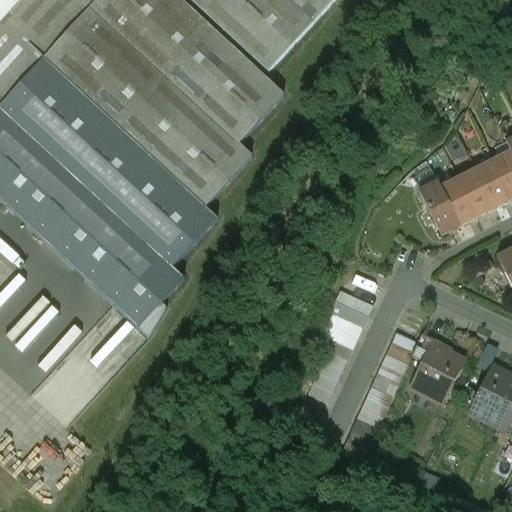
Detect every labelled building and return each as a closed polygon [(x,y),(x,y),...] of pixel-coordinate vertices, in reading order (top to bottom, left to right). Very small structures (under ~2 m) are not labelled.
[(0,0),(0,23),(21,0),(0,0)] [(0,106),(44,59),(97,0),(21,0),(0,23),(0,106)] [(282,98),(174,0),(97,0),(44,59),(205,205),(249,159),(236,145),(282,98)] [(332,0),(188,0),(267,70),(332,0)] [(205,205),(44,59),(0,106),(0,204),(136,330),(184,279),(170,266),(216,218),(205,205)] [(511,156),(511,154),(493,163),(511,199),(511,156)] [(511,202),(511,199),(493,163),(475,172),(495,211),(511,202)] [(495,211),(475,172),(457,181),(477,220),(495,211)] [(477,220),(457,181),(439,190),(459,229),(477,220)] [(439,190),(437,185),(418,194),(441,239),(459,229),(439,190)] [(511,251),(497,260),(511,289),(511,251)] [(373,309),(340,294),(335,305),(368,319),(373,309)] [(368,320),(335,305),(331,316),(363,331),(368,320)] [(363,331),(331,316),(326,327),(358,342),(363,331)] [(358,342),(326,327),(322,339),(353,353),(358,342)] [(422,338),(412,360),(423,366),(432,348),(435,350),(437,346),(422,338)] [(353,353),(322,339),(317,350),(328,355),(347,364),(348,364),(353,353)] [(412,356),(391,346),(386,357),(386,358),(407,367),(412,356)] [(435,350),(432,348),(423,366),(427,376),(418,394),(441,406),(463,364),(435,350)] [(328,355),(308,398),(327,407),(347,364),(328,355)] [(407,368),(386,358),(381,368),(402,378),(407,368)] [(381,368),(376,379),(397,389),(402,378),(381,368)] [(511,381),(493,372),(471,415),(484,422),(486,419),(500,427),(511,432),(511,381)] [(376,379),(371,390),(392,400),(397,389),(376,379)] [(392,400),(371,390),(366,401),(387,411),(392,400)] [(500,427),(486,419),(484,422),(479,432),(494,439),(495,438),(500,427)] [(511,432),(500,427),(495,438),(496,438),(499,433),(503,434),(504,432),(511,435),(511,432)]
